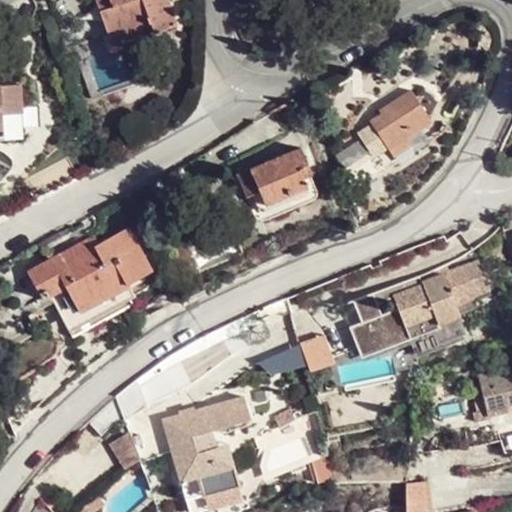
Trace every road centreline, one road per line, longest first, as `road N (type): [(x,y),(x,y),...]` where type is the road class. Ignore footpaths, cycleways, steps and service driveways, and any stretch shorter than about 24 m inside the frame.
road 1 (residential): [(0,490),(149,346),(276,279),(397,230),(456,179)]
road 2 (residential): [(182,142),(0,239)]
road 3 (residential): [(438,0),(296,71)]
road 4 (residential): [(456,179),(511,73)]
